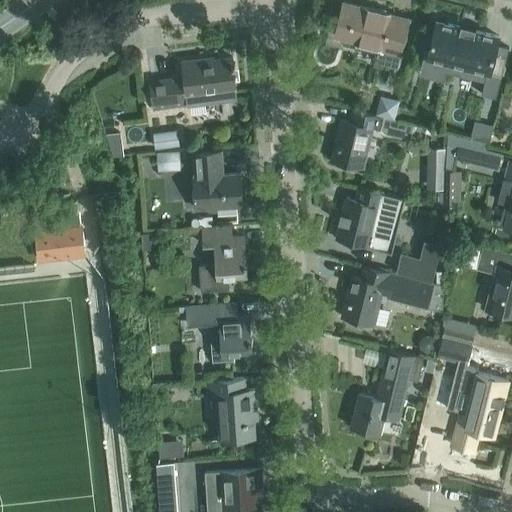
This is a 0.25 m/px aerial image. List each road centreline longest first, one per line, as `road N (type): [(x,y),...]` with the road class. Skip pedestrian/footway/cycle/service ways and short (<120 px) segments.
road 1 (residential): [(472,506),(427,496),(346,501),(317,489),(306,466),(271,5)]
road 2 (residential): [(271,5),(136,17),(78,51),(34,112),(0,132)]
